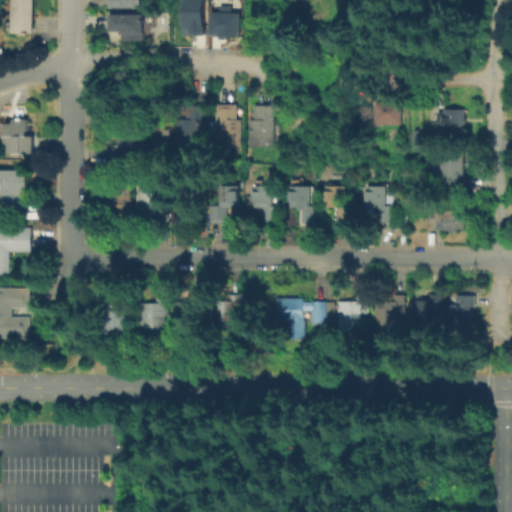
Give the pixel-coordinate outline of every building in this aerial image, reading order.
[(12,34),(12,0),(35,0),(35,34),(12,34)] [(144,0),(144,10),(110,10),(110,0),(144,0)] [(182,0),(203,0),(203,34),(193,34),(193,36),(188,36),(188,35),(182,35),(182,0)] [(209,10),(218,11),(219,4),(230,4),(230,12),(239,12),(238,36),(207,34),(209,10)] [(120,35),(112,35),(112,16),(145,16),(145,44),(120,44),(120,35)] [(123,97),(145,97),(145,116),(126,116),(126,122),(108,122),(108,110),(123,110),(123,97)] [(404,103),(404,100),(411,100),(411,116),(402,116),(402,126),(377,126),(377,102),(404,103)] [(241,116),(241,147),(220,147),(220,106),(241,106),(241,116)] [(276,137),(275,149),(252,149),(252,107),(276,107),(276,137)] [(467,110),(467,132),(446,132),(446,124),(431,124),(431,110),(467,110)] [(206,133),(206,144),(180,144),(180,111),(206,111),(206,133)] [(360,126),(360,112),(372,112),(372,126),(360,126)] [(11,148),(0,148),(0,121),(29,121),(29,135),(37,135),(37,156),(11,155),(11,148)] [(414,146),(414,132),(424,132),(424,146),(414,146)] [(126,163),(111,163),(111,150),(124,151),(124,138),(145,138),(145,158),(126,158),(126,163)] [(469,178),(469,190),(452,190),(452,178),(441,178),(441,154),(469,154),(469,178)] [(0,201),(0,172),(28,172),(28,200),(24,200),(24,214),(2,214),(2,201),(0,201)] [(267,209),(262,209),(262,206),(257,206),(257,183),(264,183),(264,175),(279,175),(279,209),(288,209),(288,225),(267,225),(267,209)] [(140,214),(140,182),(166,182),(166,214),(140,214)] [(328,209),(328,187),(350,188),(350,205),(356,205),(356,224),(336,223),(337,209),(328,209)] [(318,208),(318,222),(304,222),(304,208),(296,208),(296,188),(318,188),(318,208)] [(233,225),(216,225),(216,210),(224,210),(224,189),(241,189),(241,214),(233,214),(233,225)] [(389,189),(389,207),(394,207),(394,222),(381,222),(381,207),(368,207),(368,189),(389,189)] [(110,223),(110,194),(131,194),(131,223),(110,223)] [(430,231),(430,209),(469,210),(469,231),(430,231)] [(0,229),(34,229),(34,254),(13,254),(13,276),(0,276),(0,229)] [(0,290),(30,290),(30,309),(16,309),(16,317),(32,317),(32,340),(0,340),(0,290)] [(344,326),(344,295),(370,295),(370,326),(344,326)] [(405,329),(405,330),(378,330),(378,297),(405,297),(405,329)] [(218,330),(218,298),(243,298),(242,331),(218,330)] [(453,332),(454,298),(473,298),(473,332),(453,332)] [(304,318),(304,338),(290,338),(290,318),(280,318),(280,300),(305,300),(304,318)] [(440,301),(440,329),(412,329),(412,301),(440,301)] [(167,324),(167,332),(142,332),(142,303),(167,303),(167,324)] [(313,325),(313,303),(330,303),(329,325),(313,325)] [(130,304),(130,331),(105,331),(105,304),(130,304)] [(177,337),(177,305),(203,305),(203,337),(177,337)]
